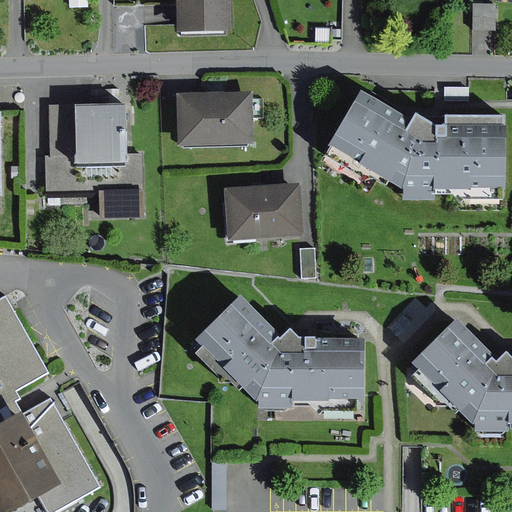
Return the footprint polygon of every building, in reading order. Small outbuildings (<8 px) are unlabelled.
[(226,0),(170,0),(171,33),(227,31),(226,0)] [(500,28),(500,3),(478,3),(478,28),(500,28)] [(250,97),(174,96),(173,149),(249,149),(250,97)] [(498,196),(499,130),(418,129),(354,99),(321,150),(396,195),(498,196)] [(127,107),(50,105),(49,194),(98,195),(98,219),(144,220),(145,156),(126,156),(127,107)] [(299,188),(224,192),(227,242),(302,237),(299,188)] [(314,250),(297,251),(299,280),(315,279),(314,250)] [(368,409),(368,334),(302,334),(292,325),(284,331),(242,291),(189,342),(259,403),(368,409)] [(0,510),(1,511),(14,511),(43,490),(53,511),(54,511),(104,485),(55,396),(27,411),(16,391),(55,370),(8,295),(0,300),(0,299),(0,510)] [(511,431),(511,373),(494,373),(450,328),(409,365),(470,432),(511,431)]
